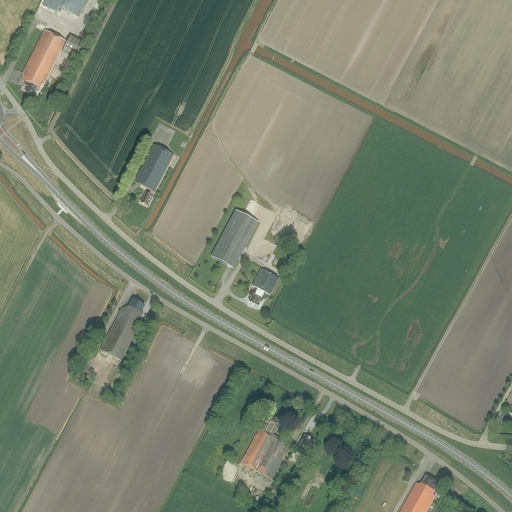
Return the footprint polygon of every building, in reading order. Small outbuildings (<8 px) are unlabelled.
[(59,9),(78,18),(87,0),(45,0),(43,6),(57,14),(59,9)] [(22,80),(25,82),(26,83),(25,86),(27,87),(24,93),(33,97),(37,88),(40,89),(43,82),(44,82),(47,76),(48,76),(66,42),(45,31),(23,75),(25,75),(22,80)] [(85,43),(70,35),(62,51),(77,59),(85,43)] [(174,156),(154,145),(134,182),(149,190),(147,194),(146,193),(141,203),(147,206),(149,203),(150,204),(154,197),(152,196),(154,192),(155,192),(172,159),(174,160),(176,157),(174,156)] [(236,211),(235,210),(210,257),(233,269),(258,223),(236,211)] [(270,295),(279,279),(261,270),(252,286),(256,288),(253,294),(252,294),(250,297),(252,298),(249,302),(258,307),(260,303),(261,303),(263,300),(262,299),(266,293),(270,295)] [(123,308),(100,350),(121,361),(138,328),(138,327),(141,321),(139,321),(143,313),(141,312),(144,306),(133,300),(130,306),(123,308)] [(259,428),(240,463),(270,480),(290,445),(273,435),(276,428),(277,429),(281,421),(269,414),(265,422),(266,422),(262,429),(259,428)] [(312,445),(314,441),(311,439),(311,436),(309,435),(307,436),(304,435),(298,445),(300,446),(300,449),(303,450),(305,450),(308,444),(312,445)] [(324,497),(329,489),(326,487),(331,479),(328,477),(329,475),(325,473),(315,489),(323,494),(322,496),(324,497)] [(435,486),(437,482),(427,477),(423,484),(417,484),(401,511),(426,511),(435,496),(434,495),(436,491),(435,490),(436,487),(435,486)] [(281,492),(274,488),(271,493),(278,497),(281,492)]
